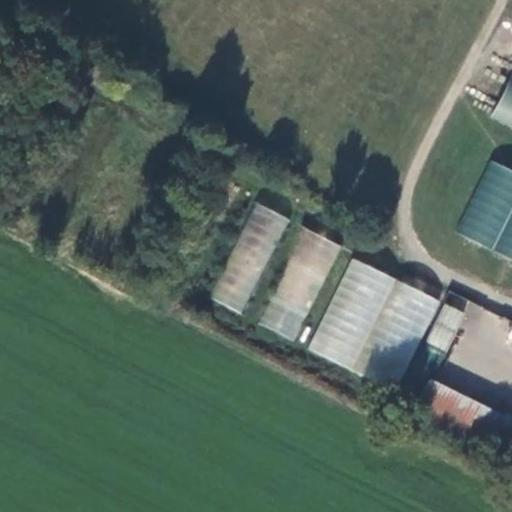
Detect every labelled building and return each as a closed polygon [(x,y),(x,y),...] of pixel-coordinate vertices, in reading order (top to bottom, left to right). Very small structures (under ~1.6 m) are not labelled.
[(511,73),(490,119),(511,129),(511,73)] [(455,233),(511,259),(511,170),(489,160),(455,233)] [(241,314),(289,218),(256,202),(208,298),(241,314)] [(293,340),(340,246),(305,228),(258,322),(293,340)] [(429,315),(393,301),(385,329),(419,342),(429,315)] [(511,354),(504,351),(495,380),(511,386),(511,354)] [(511,419),(430,380),(413,414),(511,463),(511,419)]
